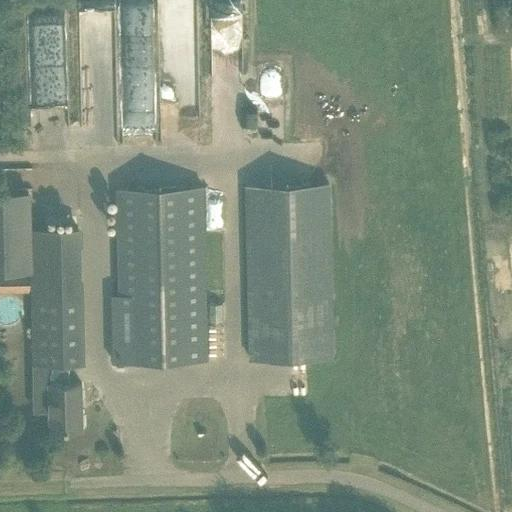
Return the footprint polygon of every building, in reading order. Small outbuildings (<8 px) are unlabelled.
[(89,130),(85,13),(52,14),(57,131),(89,130)] [(127,101),(138,100),(137,74),(126,75),(127,101)] [(188,95),(189,142),(221,141),(220,94),(188,95)] [(116,184),(120,342),(120,362),(206,360),(202,182),(116,184)] [(328,183),(246,185),(250,359),(332,357),(328,183)] [(31,192),(0,193),(0,272),(3,272),(31,272),(33,364),(52,364),(53,384),(48,384),(49,409),(49,429),(82,428),(81,383),(69,383),(68,363),(80,363),(80,343),(79,294),(78,227),(43,228),(32,228),(31,215),(31,192)]
